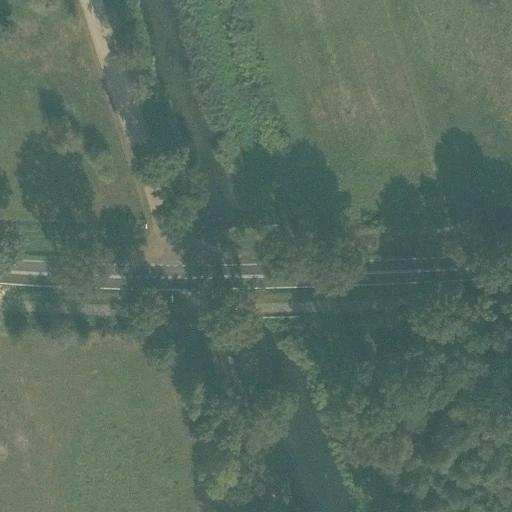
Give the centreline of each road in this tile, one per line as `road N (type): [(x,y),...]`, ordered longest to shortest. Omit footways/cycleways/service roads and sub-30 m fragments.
road 1 (tertiary): [(511,266),(192,279),(0,272)]
road 2 (track): [(192,279),(93,0)]
road 3 (track): [(202,311),(267,511)]
